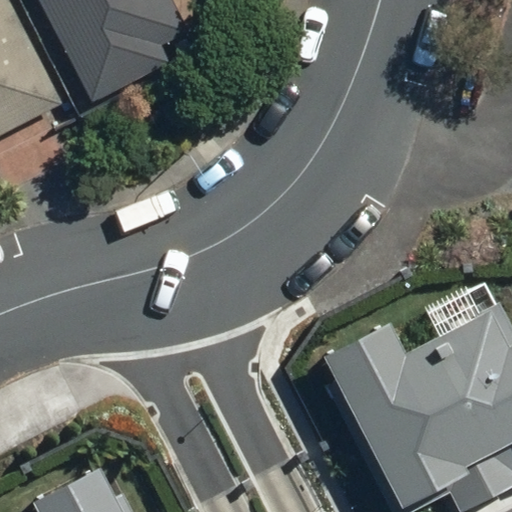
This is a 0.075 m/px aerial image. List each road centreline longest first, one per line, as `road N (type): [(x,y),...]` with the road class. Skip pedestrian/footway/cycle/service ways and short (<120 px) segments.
road 1 (residential): [(380,0),(356,91),(309,163),(224,237),(146,270)]
road 2 (residential): [(146,270),(272,511)]
road 3 (residential): [(146,270),(28,294),(0,308)]
